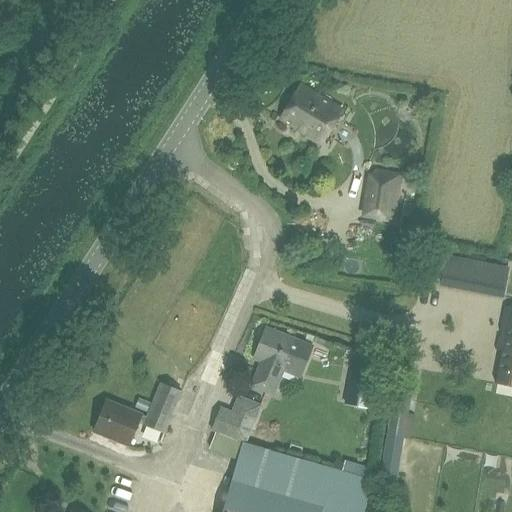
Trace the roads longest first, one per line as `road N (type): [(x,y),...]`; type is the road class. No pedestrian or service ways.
road 1 (unknown): [(170,145),(252,179),(273,219),(266,263),(187,416),(152,445),(118,447),(0,410)]
road 2 (tertiary): [(0,408),(262,0)]
